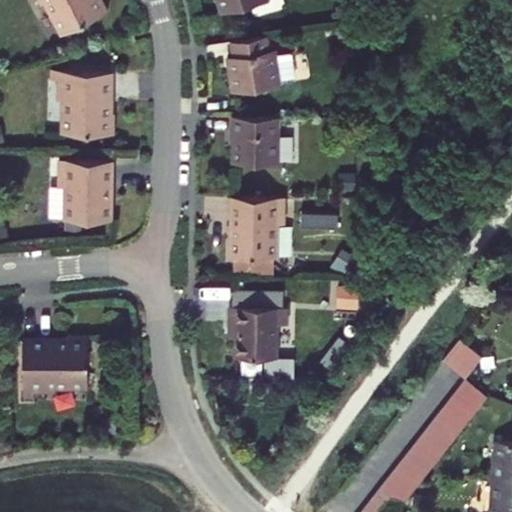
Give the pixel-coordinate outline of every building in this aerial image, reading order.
[(116,7),(112,0),(46,0),(48,2),(52,0),(55,0),(70,30),(116,7)] [(220,0),(224,14),(269,1),(268,0),(220,0)] [(271,50),(269,35),(234,41),(237,55),(232,56),(238,92),(284,85),(283,80),(298,78),(294,52),(279,54),(278,49),(271,50)] [(115,99),(115,69),(62,69),(62,78),(62,98),(69,98),(69,131),(120,132),(120,112),(115,112),(110,112),(110,99),(115,99)] [(284,164),(285,116),(238,115),(238,163),(284,164)] [(112,200),(112,187),(116,187),(117,160),(65,159),(64,187),(70,187),(69,219),(116,220),(116,200),(112,200)] [(288,224),(289,196),(237,196),(236,223),(240,223),(240,237),(236,237),(236,257),(239,257),(278,258),(282,258),(282,224),(288,224)] [(278,258),(239,257),(239,276),(279,277),(278,258)] [(291,321),(292,304),(235,303),(235,320),(244,320),(243,352),(285,353),(286,321),(291,321)] [(476,339),(464,330),(447,352),(459,361),(476,339)] [(59,344),(59,338),(27,339),(28,390),(38,390),(59,390),(59,384),(93,383),(92,333),(72,333),(72,338),(73,343),(59,344)] [(488,348),(476,339),(459,361),(470,370),(488,348)] [(462,381),(484,398),(493,387),(470,370),(462,381)] [(475,409),(484,398),(462,381),(453,391),(475,409)] [(467,420),(475,409),(453,391),(445,403),(467,420)] [(467,420),(445,403),(436,413),(459,430),(467,420)] [(459,430),(436,413),(428,424),(450,442),(459,430)] [(450,442),(428,424),(419,435),(442,452),(450,442)] [(511,431),(504,430),(501,471),(511,471),(511,431)] [(442,452),(419,435),(411,446),(433,463),(442,452)] [(433,463),(411,446),(402,457),(425,474),(433,463)] [(425,474),(402,457),(394,467),(417,485),(425,474)] [(417,485),(394,467),(385,478),(408,495),(417,485)] [(511,471),(501,471),(497,507),(511,508),(511,471)] [(399,506),(408,495),(385,478),(377,489),(399,506)] [(394,511),(399,506),(377,489),(369,500),(384,511),(394,511)] [(384,511),(369,500),(360,511),(361,511),(384,511)]
